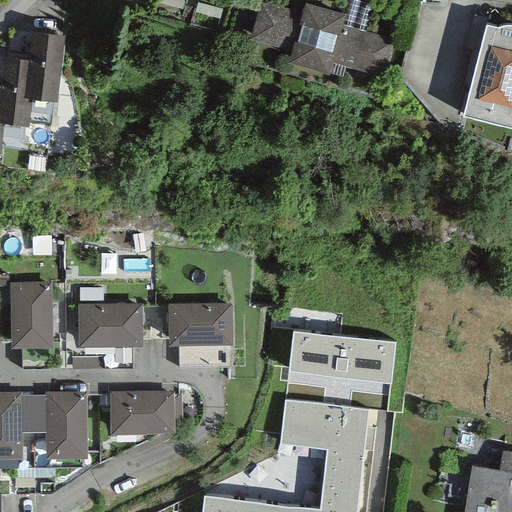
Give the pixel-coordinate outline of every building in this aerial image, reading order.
[(305,0),(303,11),(262,0),(260,0),(251,36),(290,47),(288,57),(330,68),(332,59),(390,74),(400,38),(343,22),(346,10),(307,0),(305,0)] [(511,26),(486,20),(463,110),(511,122),(511,26)] [(64,30),(31,27),(29,55),(25,90),(31,91),(57,93),(64,30)] [(29,55),(4,52),(0,81),(0,82),(0,117),(3,118),(28,121),(31,91),(25,90),(29,55)] [(52,279),(10,279),(11,343),(53,342),(52,279)] [(141,300),(77,301),(78,342),(142,340),(141,300)] [(229,300),(168,302),(169,341),(230,339),(229,300)] [(374,511),(400,339),(289,323),(272,435),(326,443),(317,498),(197,480),(191,511),(374,511)] [(174,429),(174,423),(182,423),(181,391),(174,391),(174,388),(110,388),(110,429),(174,429)] [(86,389),(45,390),(45,393),(34,394),(34,427),(45,427),(45,452),(87,452),(86,389)] [(21,390),(0,390),(0,452),(21,452),(21,428),(34,427),(34,394),(21,394),(21,390)] [(511,511),(511,471),(461,466),(455,511),(511,511)]
